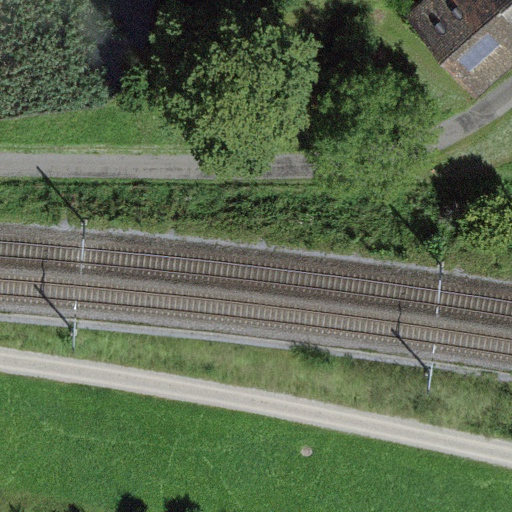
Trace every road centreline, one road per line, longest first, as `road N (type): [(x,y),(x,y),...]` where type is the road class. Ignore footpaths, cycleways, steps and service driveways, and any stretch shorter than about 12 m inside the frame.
road 1 (track): [(511,94),(450,136),(376,159),(280,168),(0,167)]
road 2 (track): [(0,359),(234,396),(511,455)]
